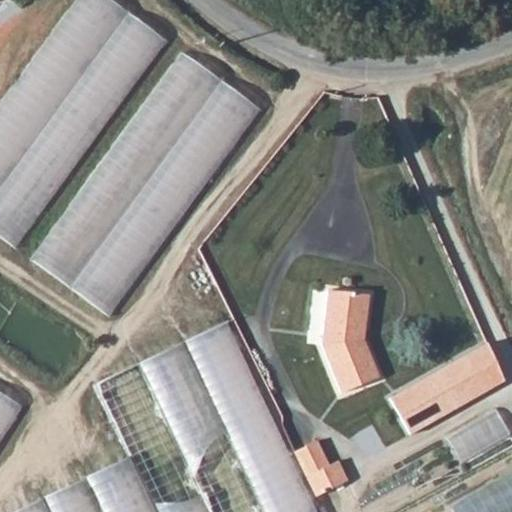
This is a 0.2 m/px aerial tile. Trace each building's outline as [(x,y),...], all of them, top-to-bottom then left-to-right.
[(115,0),(68,0),(0,104),(0,230),(23,246),(165,32),(115,0)] [(118,315),(259,101),(177,47),(36,262),(118,315)] [(322,346),(340,394),(379,379),(363,338),(367,296),(327,291),(322,346)] [(484,345),(389,398),(408,433),(503,380),(484,345)] [(511,408),(507,399),(458,429),(474,455),(511,432),(511,408)] [(296,454),(315,496),(348,480),(338,461),(328,465),(318,444),(296,454)] [(511,470),(451,494),(457,511),(509,511),(511,511),(511,470)]
